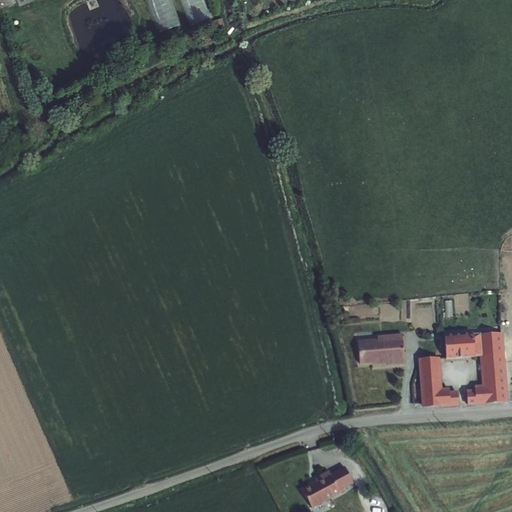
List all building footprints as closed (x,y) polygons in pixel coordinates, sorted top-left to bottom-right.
[(149,0),(160,32),(183,24),(175,0),(149,0)] [(184,0),(191,24),(212,19),(206,0),(184,0)] [(399,365),(397,337),(378,338),(378,342),(372,342),(352,344),(354,366),(382,364),(382,367),(399,365)] [(460,396),(461,408),(499,405),(495,338),(471,338),(471,337),(439,338),(441,361),(474,360),(476,391),(467,392),(467,396),(460,396)] [(405,388),(407,411),(410,411),(419,410),(452,408),(451,396),(442,396),(442,392),(431,393),(428,362),(417,363),(411,363),(414,387),(412,388),(405,388)] [(316,477),(301,485),(311,503),(339,488),(338,485),(352,478),(343,462),(330,469),(328,466),(313,473),(316,477)]
